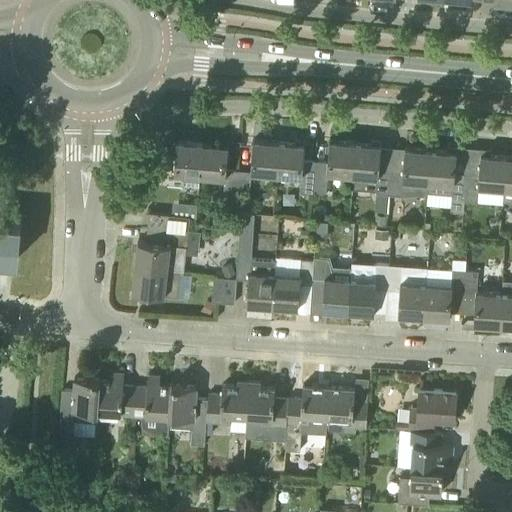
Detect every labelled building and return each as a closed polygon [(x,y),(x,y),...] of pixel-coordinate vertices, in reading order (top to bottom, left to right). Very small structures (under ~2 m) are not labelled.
[(254,139),(251,170),(251,171),(252,171),(277,173),(280,141),(254,139)] [(183,178),(191,179),(199,180),(200,174),(201,174),(203,142),(177,140),(176,154),(165,153),(162,182),(182,184),(183,178)] [(353,174),(356,142),(330,140),(327,169),(315,168),(313,193),(326,195),(328,172),(353,174)] [(305,144),(280,141),(277,173),(302,175),(300,192),(313,193),(315,168),(303,167),(305,144)] [(229,145),(203,142),(201,174),(225,177),(224,194),(237,195),(239,169),(227,168),(229,145)] [(382,144),(356,142),(353,174),(378,176),(377,193),(389,194),(392,169),(380,168),(382,144)] [(429,181),(432,149),(406,146),(403,170),(392,169),(389,194),(403,195),(404,179),(429,181)] [(457,151),(432,149),(429,181),(453,183),(452,200),(465,201),(469,164),(456,163),(457,151)] [(504,188),(507,155),(481,153),(480,165),(469,164),(465,201),(478,202),(479,185),(504,188)] [(251,170),(239,169),(237,195),(250,196),(252,171),(251,171),(251,170)] [(322,217),(327,213),(327,208),(323,203),(317,203),(313,207),(313,213),(317,217),(322,217)] [(198,210),(191,209),(186,209),(185,214),(150,211),(148,228),(188,232),(189,220),(197,221),(198,210)] [(247,303),(273,305),(275,273),(276,261),(252,259),(255,212),(241,211),(237,278),(249,279),(247,303)] [(376,222),(386,223),(387,215),(376,214),(376,222)] [(21,222),(0,219),(0,257),(18,259),(21,222)] [(329,219),(318,219),(317,238),(328,238),(329,219)] [(183,271),(188,232),(148,228),(147,240),(139,240),(136,265),(181,270),(181,271),(183,271)] [(376,238),(389,239),(390,229),(377,228),(376,238)] [(312,230),(301,230),(301,238),(312,238),(312,230)] [(323,308),(349,310),(351,278),(335,277),(329,254),(315,254),(315,259),(313,284),(324,285),(323,308)] [(275,273),(273,305),(299,306),(301,283),(313,284),(315,259),(301,258),(300,275),(275,273)] [(452,305),(463,306),(466,269),(466,259),(454,258),(452,286),(428,284),(425,315),(451,317),(452,305)] [(351,278),(349,310),(375,312),(376,288),(388,289),(386,318),(387,318),(388,301),(391,264),(377,263),(377,268),(352,266),(351,278)] [(236,273),(232,264),(225,267),(229,276),(236,273)] [(399,313),(425,315),(428,284),(429,267),(391,264),(388,301),(399,302),(399,313)] [(178,296),(181,271),(181,270),(136,265),(133,291),(178,296)] [(502,292),(503,279),(502,279),(501,291),(477,290),(478,270),(466,269),(463,306),(464,306),(463,313),(464,313),(465,305),(475,306),(474,322),(500,324),(502,292)] [(237,278),(214,276),(212,301),(236,302),(237,278)] [(511,292),(502,292),(500,324),(511,324),(511,292)] [(208,299),(202,308),(210,313),(216,303),(208,299)] [(112,380),(100,379),(97,410),(120,412),(120,414),(133,415),(136,384),(124,384),(125,372),(113,371),(112,380)] [(136,384),(133,415),(147,416),(147,414),(170,415),(172,383),(160,383),(161,374),(149,373),(148,385),(136,384)] [(97,410),(100,379),(75,377),(74,389),(62,388),(61,419),(86,420),(96,421),(97,410)] [(247,431),(248,415),(250,380),(238,379),(237,385),(223,384),(222,394),(209,392),(208,398),(206,420),(207,420),(213,420),(231,422),(230,429),(247,431)] [(262,424),(287,426),(289,398),(275,397),(276,387),(261,386),(261,381),(250,380),(248,415),(262,416),(262,424)] [(190,443),(191,443),(204,444),(205,429),(206,429),(206,420),(208,398),(196,397),(197,385),(172,383),(170,415),(169,426),(191,428),(190,443)] [(327,432),(328,416),(330,385),(303,384),(303,397),(289,396),(289,398),(287,426),(285,448),(300,449),(301,431),(327,432)] [(330,385),(328,416),(345,417),(344,424),(367,426),(368,401),(355,400),(355,387),(330,385)] [(410,430),(412,430),(434,431),(434,430),(436,419),(456,420),(458,390),(420,387),(417,416),(410,416),(410,423),(410,430)] [(434,431),(412,430),(411,443),(414,443),(412,467),(444,468),(445,456),(453,456),(454,444),(442,443),(443,431),(434,430),(434,431)] [(442,492),(444,468),(412,467),(411,477),(400,476),(399,503),(429,504),(430,491),(442,492)] [(77,493),(90,494),(91,482),(78,481),(77,493)]
